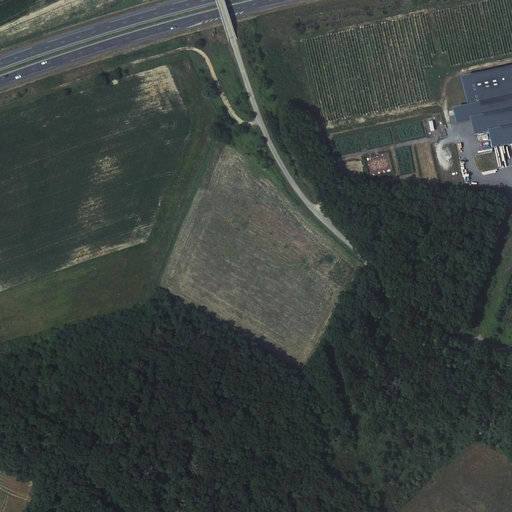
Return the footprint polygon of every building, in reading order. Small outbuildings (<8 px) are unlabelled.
[(511,60),(468,70),(473,98),(458,101),(461,117),(476,114),(479,130),(495,126),(498,140),(511,136),(511,60)] [(412,124),(413,137),(423,136),(422,123),(412,124)] [(410,125),(398,127),(401,141),(412,138),(410,125)] [(369,147),(380,145),(377,132),(366,135),(369,147)] [(357,136),(346,139),(349,152),(360,149),(357,136)] [(345,141),(335,143),(336,154),(347,152),(345,141)]
